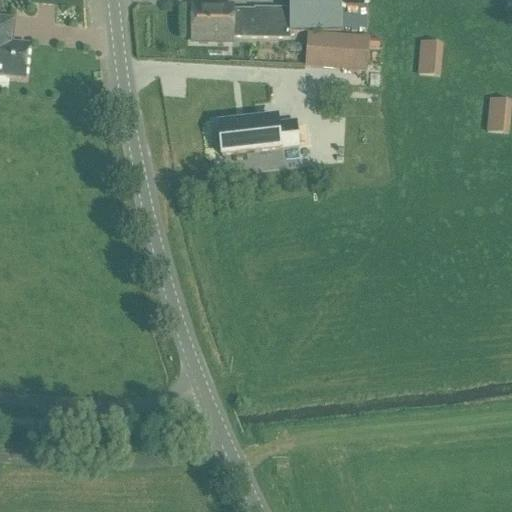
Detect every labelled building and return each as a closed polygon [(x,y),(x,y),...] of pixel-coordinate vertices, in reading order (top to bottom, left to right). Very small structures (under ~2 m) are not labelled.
[(339,33),(339,0),(288,0),(288,13),(256,12),(256,13),(232,13),(232,7),(192,7),(192,44),(232,44),(233,38),(288,39),(288,32),(339,33)] [(0,78),(24,81),(27,48),(11,46),(14,23),(0,21),(0,78)] [(307,35),(304,67),(365,73),(368,41),(307,35)] [(420,45),(417,77),(441,79),(443,46),(420,45)] [(255,92),(253,61),(209,63),(210,94),(255,92)] [(490,102),(486,142),(506,144),(510,104),(490,102)] [(275,119),(219,125),(222,158),(299,149),(296,124),(277,126),(275,119)]
